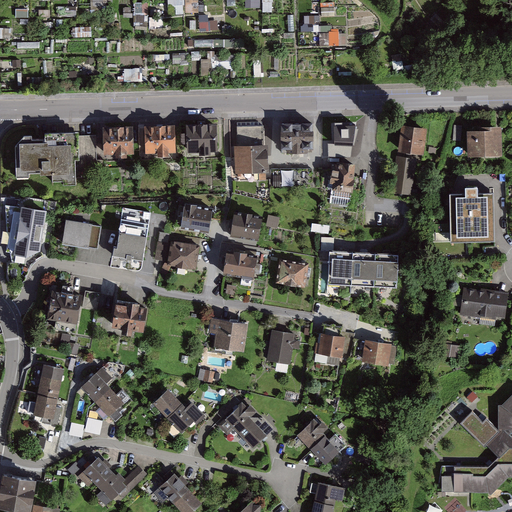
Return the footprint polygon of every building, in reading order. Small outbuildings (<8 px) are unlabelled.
[(185,13),(185,0),(169,0),(170,7),(178,7),(178,13),(185,13)] [(186,0),(187,12),(200,12),(199,0),(186,0)] [(150,3),(135,4),(135,29),(150,29),(150,3)] [(29,8),(18,9),(19,18),(30,17),(29,8)] [(306,25),(322,24),(322,11),(305,12),(306,25)] [(3,26),(1,37),(12,39),(14,29),(3,26)] [(347,29),(322,30),(323,44),(348,43),(347,29)] [(203,62),(203,73),(214,73),(213,61),(203,62)] [(308,122),(279,123),(281,149),(309,148),(308,122)] [(215,125),(186,126),(187,152),(216,151),(215,125)] [(267,125),(237,125),(238,180),(268,179),(267,125)] [(460,127),(453,126),(451,143),(459,143),(460,127)] [(127,127),(98,129),(100,155),(128,154),(127,127)] [(171,127),(142,128),(143,154),(172,153),(171,127)] [(358,151),(361,129),(342,127),(341,134),(334,134),(333,148),(358,151)] [(426,129),(401,127),(398,151),(423,154),(426,129)] [(499,129),(466,131),(467,157),(500,155),(499,129)] [(80,162),(79,132),(38,133),(38,137),(21,138),(12,149),(13,173),(37,172),(38,179),(81,178),(80,162)] [(417,161),(398,158),(393,192),(412,194),(417,161)] [(351,204),(354,163),(337,162),(337,169),(334,169),(333,179),(329,178),(329,185),(332,186),(330,203),(351,204)] [(313,171),(274,173),(275,188),(314,186),(313,171)] [(487,198),(465,198),(466,218),(458,219),(458,228),(499,226),(499,211),(488,211),(487,198)] [(41,234),(46,207),(20,206),(19,233),(18,258),(36,255),(41,234)] [(208,233),(211,210),(188,207),(185,230),(208,233)] [(144,265),(151,213),(120,209),(114,253),(112,253),(111,261),(144,265)] [(271,213),(268,224),(279,227),(282,216),(271,213)] [(260,236),(262,218),(235,215),(233,233),(260,236)] [(101,227),(67,222),(63,245),(98,251),(101,227)] [(328,227),(311,226),(311,233),(328,234),(328,227)] [(195,269),(197,246),(171,243),(168,265),(195,269)] [(167,245),(158,244),(156,259),(165,260),(167,245)] [(348,287),(349,253),(327,252),(327,287),(348,287)] [(370,287),(371,254),(349,253),(348,287),(370,287)] [(254,277),(256,257),(227,254),(225,274),(254,277)] [(394,288),(394,254),(371,254),(370,287),(394,288)] [(303,287),(307,265),(278,260),(275,283),(303,287)] [(81,295),(50,288),(42,317),(54,320),(53,327),(72,331),(81,295)] [(508,293),(460,288),(457,317),(482,319),(483,314),(505,317),(508,293)] [(100,294),(87,292),(85,308),(98,309),(100,294)] [(141,309),(111,305),(108,327),(114,328),(113,332),(122,334),(123,329),(137,331),(141,309)] [(246,324),(212,320),(209,347),(243,351),(246,324)] [(296,335),(272,331),(267,359),(291,363),(296,335)] [(343,336),(320,333),(316,353),(326,355),(325,364),(334,365),(335,355),(341,356),(343,341),(343,336)] [(354,343),(343,341),(341,356),(351,357),(354,343)] [(366,345),(354,343),(351,357),(384,363),(387,345),(366,341),(366,345)] [(459,358),(460,347),(451,346),(451,357),(459,358)] [(41,365),(35,396),(55,399),(60,369),(41,365)] [(95,401),(109,388),(105,384),(111,379),(99,367),(80,385),(95,401)] [(109,415),(122,402),(109,388),(95,401),(109,415)] [(166,416),(181,403),(167,388),(153,402),(166,416)] [(486,467),(460,467),(461,492),(489,492),(508,477),(511,476),(511,392),(495,406),(496,429),(483,443),(495,458),(486,467)] [(223,416),(243,400),(239,395),(219,411),(223,416)] [(27,403),(25,414),(49,418),(48,422),(59,424),(62,408),(53,407),(55,399),(35,396),(34,404),(27,403)] [(176,440),(204,414),(191,400),(185,406),(181,403),(166,416),(172,422),(165,428),(176,440)] [(236,433),(256,415),(250,416),(249,415),(256,409),(248,401),(216,426),(224,433),(231,427),(236,433)] [(256,415),(236,433),(250,449),(278,424),(267,413),(256,415)] [(101,434),(105,420),(90,416),(86,430),(101,434)] [(309,449),(324,435),(321,431),(326,427),(316,416),(296,435),(309,449)] [(71,434),(84,436),(86,424),(73,421),(71,434)] [(324,435),(309,449),(325,466),(345,446),(333,433),(328,439),(324,435)] [(379,447),(367,444),(362,462),(374,466),(379,447)] [(113,472),(96,454),(78,471),(95,488),(113,472)] [(124,483),(113,472),(95,488),(112,507),(147,475),(140,468),(124,483)] [(168,472),(155,485),(171,500),(183,487),(168,472)] [(0,508),(21,511),(28,511),(34,481),(2,476),(0,485),(0,508)] [(315,482),(311,502),(331,506),(335,486),(315,482)] [(188,511),(199,501),(183,487),(171,500),(183,511),(188,511)] [(258,511),(264,508),(253,497),(236,511),(258,511)] [(329,511),(331,506),(311,502),(309,511),(329,511)]
